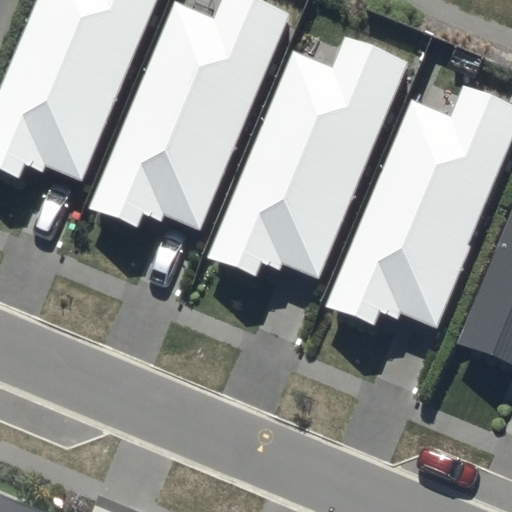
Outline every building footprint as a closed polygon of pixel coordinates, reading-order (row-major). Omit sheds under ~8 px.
[(50,167),(86,182),(160,0),(41,0),(0,100),(0,169),(24,180),(30,166),(47,173),(50,167)] [(169,217),(204,231),(294,16),(255,0),(226,0),(218,20),(179,4),(94,209),(143,229),(149,216),(166,223),(169,217)] [(287,265),(323,280),(411,65),(349,39),(337,70),(296,54),(213,259),(262,279),(267,265),(284,272),(287,265)] [(405,315),(442,330),(475,248),(472,247),(511,150),(511,106),(468,88),(455,119),(416,103),(331,308),(380,328),(385,314),(402,321),(405,315)] [(511,220),(461,345),(511,366),(511,220)] [(42,511),(0,494),(0,511),(42,511)]
